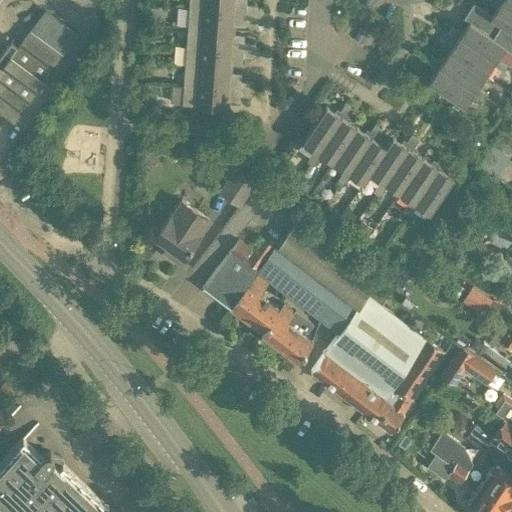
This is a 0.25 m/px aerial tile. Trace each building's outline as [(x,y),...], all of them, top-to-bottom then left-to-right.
[(189,0),(189,6),(263,12),(264,11),(256,3),(246,3),(246,0),(189,0)] [(511,7),(501,0),(500,0),(499,3),(491,14),(502,21),(493,36),(505,44),(511,48),(511,7)] [(495,59),(497,55),(505,44),(493,36),(502,21),(491,14),(474,2),(464,17),(470,21),(463,31),(452,23),(447,32),(457,39),(460,35),(495,59)] [(263,12),(189,6),(188,26),(235,29),(235,24),(244,25),(245,18),(256,18),(263,12)] [(77,35),(43,9),(16,44),(10,39),(0,52),(0,107),(13,118),(77,35)] [(188,26),(186,45),(260,50),(261,49),(253,42),(243,41),(244,34),(235,33),(235,29),(188,26)] [(457,39),(450,50),(485,74),(492,63),(504,71),(509,63),(497,55),(495,59),(460,35),(457,39)] [(260,50),(186,45),(185,64),(232,67),(233,62),(242,62),(243,56),(253,57),(260,50)] [(474,89),(477,86),(485,74),(450,50),(442,61),(431,54),(426,62),(437,69),(439,65),(474,89)] [(185,64),(184,83),(258,88),(251,80),(241,79),(241,72),(232,71),(232,67),(185,64)] [(488,93),(477,86),(474,89),(439,65),(437,69),(429,81),(464,104),(471,93),(483,101),(488,93)] [(258,88),(184,83),(182,102),(229,106),(230,100),(239,100),(240,94),(250,95),(258,88)] [(318,150),(321,152),(333,160),(357,125),(345,117),(352,107),(345,103),(338,113),(342,115),(318,150)] [(313,164),(321,152),(318,150),(342,115),(338,113),(326,105),(303,139),(315,147),(306,160),(313,164)] [(0,130),(13,118),(0,107),(0,130)] [(374,122),(367,133),(371,135),(348,170),(350,172),(363,180),(370,171),(386,146),(385,145),(374,138),(381,127),(374,122)] [(371,135),(367,133),(357,125),(333,160),(344,167),(336,179),(342,184),(350,172),(348,170),(371,135)] [(411,133),(405,143),(408,145),(384,181),(388,183),(399,191),(423,155),(412,148),(418,138),(411,133)] [(392,135),(385,145),(386,146),(370,171),(381,179),(373,190),(380,195),(388,183),(384,181),(408,145),(405,143),(392,135)] [(496,174),(511,154),(493,141),(479,162),(496,174)] [(441,154),(435,163),(438,166),(414,201),(417,203),(429,211),(453,176),(441,168),(448,158),(441,154)] [(410,215),(417,203),(414,201),(438,166),(435,163),(423,155),(399,191),(411,199),(403,210),(410,215)] [(254,185),(233,170),(219,191),(239,205),(254,185)] [(209,218),(181,198),(172,210),(154,235),(166,244),(161,250),(179,262),(201,231),(200,230),(209,218)] [(258,268),(338,329),(362,295),(375,276),(296,220),(280,242),(266,232),(253,249),(243,264),(255,272),(255,271),(258,268)] [(227,253),(243,264),(253,249),(239,239),(227,253)] [(268,281),(255,271),(255,272),(243,264),(227,253),(202,285),(260,330),(278,307),(260,292),(268,281)] [(366,297),(381,307),(388,296),(373,287),(366,297)] [(366,297),(362,295),(338,329),(310,368),(350,398),(404,323),(392,315),(381,307),(366,297)] [(504,303),(489,300),(487,314),(501,317),(504,303)] [(283,301),(278,307),(260,330),(260,331),(297,359),(312,339),(303,332),(305,330),(306,330),(312,322),(283,301)] [(404,323),(350,398),(390,428),(402,412),(402,410),(445,349),(425,335),(424,336),(414,329),(404,323)] [(511,333),(506,329),(500,339),(511,346),(511,333)] [(484,341),(474,335),(466,346),(475,352),(475,353),(495,367),(501,372),(502,371),(511,378),(511,363),(509,362),(510,361),(484,341)] [(484,383),(495,367),(475,353),(475,354),(459,343),(439,372),(455,383),(465,369),(474,375),(473,376),(484,383)] [(479,398),(467,389),(460,399),(473,407),(479,398)] [(511,421),(511,401),(504,397),(495,410),(505,417),(511,421)] [(511,421),(505,417),(492,435),(475,423),(466,435),(486,449),(493,439),(511,451),(511,421)] [(441,456),(441,457),(452,465),(464,474),(469,466),(461,460),(467,452),(464,443),(443,429),(430,448),(441,456)] [(51,450),(42,451),(38,455),(23,440),(0,462),(0,507),(5,511),(54,511),(81,484),(62,465),(60,467),(52,459),(51,450)] [(458,482),(464,474),(452,465),(441,457),(431,471),(441,478),(445,473),(458,482)] [(511,474),(494,462),(479,484),(507,503),(511,496),(510,495),(511,491),(511,474)] [(101,503),(81,484),(54,511),(112,511),(112,510),(104,509),(103,509),(99,505),(101,503)] [(502,511),(507,503),(479,484),(466,504),(476,511),(498,511),(500,509),(502,511)]
